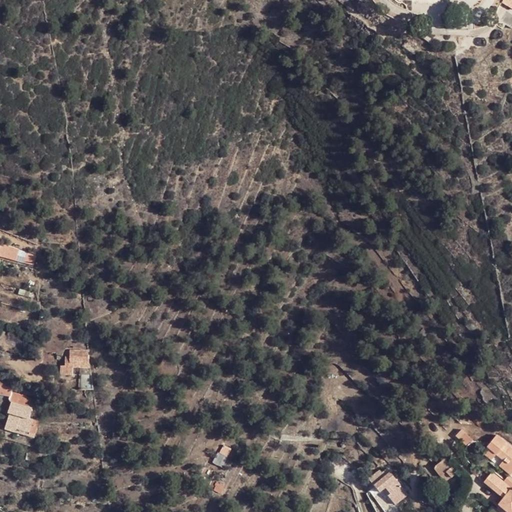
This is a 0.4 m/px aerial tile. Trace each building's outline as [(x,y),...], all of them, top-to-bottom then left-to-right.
[(0,257),(33,266),(37,252),(0,243),(0,257)] [(94,368),(92,350),(70,351),(70,368),(73,367),(94,368)] [(73,376),(73,367),(70,368),(61,367),(61,376),(73,376)] [(0,381),(0,394),(12,396),(13,383),(0,381)] [(17,429),(34,435),(41,414),(12,404),(9,413),(11,414),(7,429),(16,432),(17,429)] [(219,455),(227,460),(232,451),(224,446),(219,455)] [(511,459),(511,452),(504,448),(501,452),(511,459)] [(435,467),(441,477),(449,472),(452,478),(457,474),(446,459),(435,467)] [(380,470),(376,464),(363,474),(368,480),(369,480),(380,470)] [(396,506),(405,498),(390,474),(386,478),(380,470),(369,480),(381,494),(387,489),(392,496),(389,497),(396,506)] [(511,511),(511,486),(493,472),(486,482),(504,497),(498,504),(508,511),(511,511)] [(215,489),(223,494),(227,487),(219,483),(215,489)]
